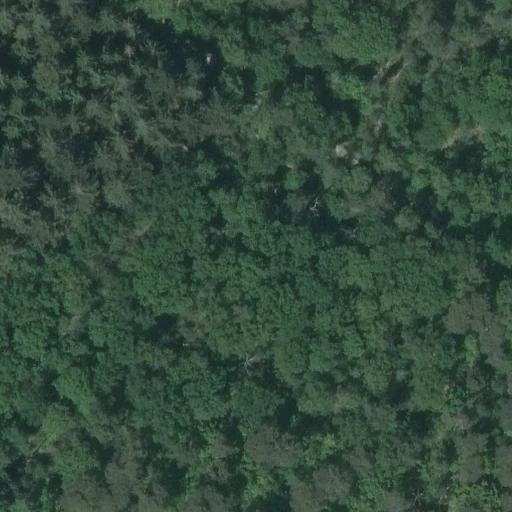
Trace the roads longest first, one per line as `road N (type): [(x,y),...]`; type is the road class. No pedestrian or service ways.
road 1 (track): [(511,333),(257,146),(240,80)]
road 2 (unknown): [(511,288),(240,80)]
road 3 (track): [(246,99),(133,197),(0,268)]
road 4 (track): [(240,80),(132,0)]
